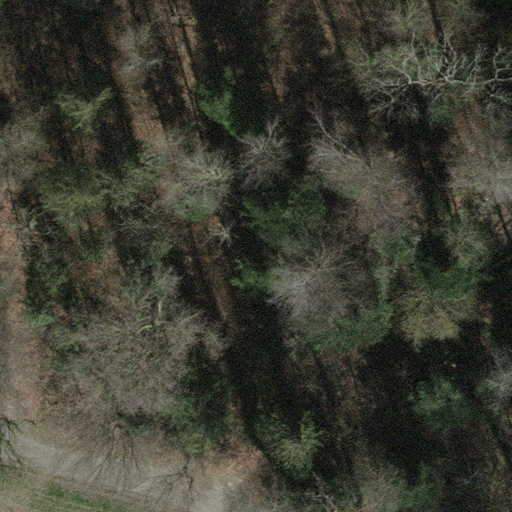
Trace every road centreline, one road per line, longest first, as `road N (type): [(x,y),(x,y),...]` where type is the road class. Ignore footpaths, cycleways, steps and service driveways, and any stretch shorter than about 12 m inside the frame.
road 1 (track): [(109,0),(49,75),(14,205),(20,449)]
road 2 (track): [(213,511),(0,438)]
